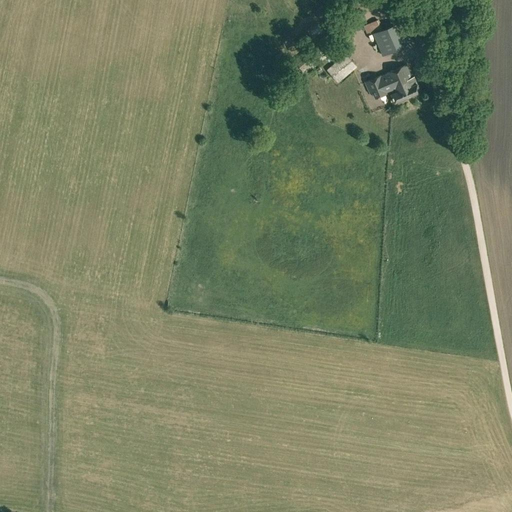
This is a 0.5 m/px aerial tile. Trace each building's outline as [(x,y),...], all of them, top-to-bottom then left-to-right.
[(332,21),(343,32),(371,3),(367,0),(352,0),(353,0),(355,3),(352,6),(349,3),(332,21)] [(372,33),(382,55),(413,42),(405,18),(383,28),(379,19),(360,27),(363,36),(372,33)] [(294,60),(305,74),(339,46),(327,32),(313,44),(294,60)] [(326,69),(338,82),(357,66),(346,53),(326,69)] [(393,92),(391,93),(395,101),(420,91),(414,76),(411,77),(405,64),(386,72),(388,75),(383,77),(382,74),(365,81),(370,92),(373,91),(375,97),(386,92),(386,91),(391,88),(393,92)] [(437,77),(439,83),(446,81),(444,74),(437,77)]
